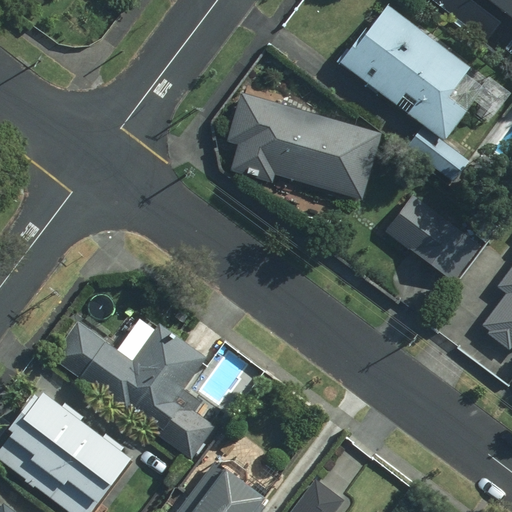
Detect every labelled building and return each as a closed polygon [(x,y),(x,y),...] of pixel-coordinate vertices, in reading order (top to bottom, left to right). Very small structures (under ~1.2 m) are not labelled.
[(511,0),(445,0),(492,33),(510,8),(511,9),(511,0)] [(478,64),(395,3),(351,62),(452,136),(474,107),(456,94),(478,64)] [(389,130),(247,90),(232,140),(245,143),(238,168),(279,179),(282,170),(371,195),(389,130)] [(430,125),(414,146),(458,181),(474,160),(430,125)] [(486,242),(419,195),(394,231),(461,278),(486,242)] [(511,273),(505,283),(511,287),(511,293),(489,324),(511,341),(511,273)] [(206,396),(189,384),(212,351),(166,318),(138,357),(83,318),(57,355),(196,454),(218,422),(198,408),(206,396)] [(50,381),(0,450),(0,451),(85,511),(97,511),(144,447),(50,381)] [(232,460),(229,464),(221,457),(179,511),(257,511),(274,491),(232,460)] [(293,511),(345,511),(354,500),(320,475),(293,511)] [(26,511),(8,499),(0,511),(26,511)]
